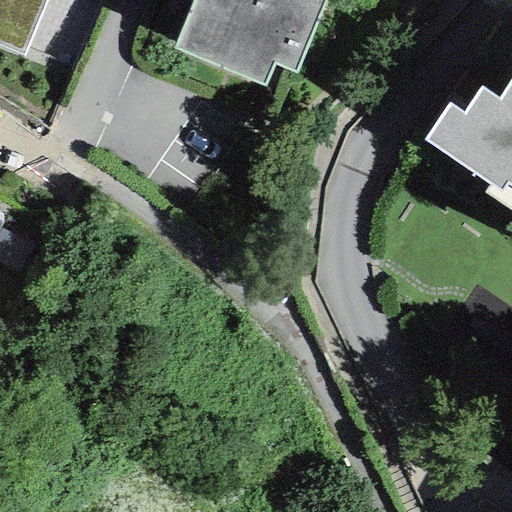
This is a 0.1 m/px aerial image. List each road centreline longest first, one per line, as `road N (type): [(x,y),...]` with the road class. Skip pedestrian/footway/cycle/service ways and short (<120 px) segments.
road 1 (unclassified): [(54,164),(283,312),(380,511)]
road 2 (unclassified): [(134,0),(54,164)]
